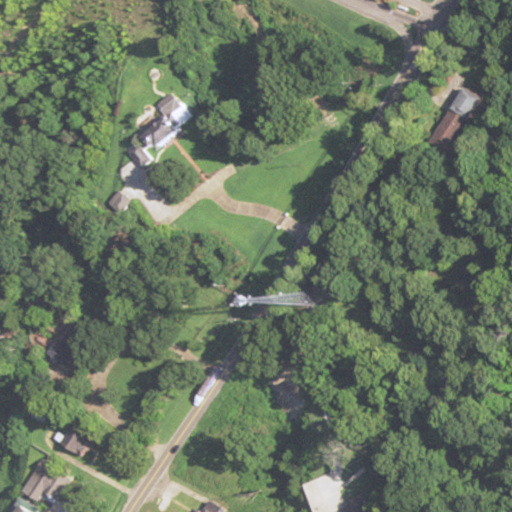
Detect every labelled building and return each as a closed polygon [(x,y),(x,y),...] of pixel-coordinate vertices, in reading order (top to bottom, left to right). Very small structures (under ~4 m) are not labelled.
[(490,96),(470,85),(441,141),(461,152),(490,96)] [(169,111),(173,115),(152,137),(165,149),(200,115),(182,97),(169,111)] [(60,351),(79,371),(95,357),(76,336),(60,351)] [(68,441),(90,457),(101,442),(79,426),(68,441)] [(35,485),(63,502),(79,476),(52,459),(35,485)] [(49,511),(51,510),(29,497),(19,511),(49,511)]
